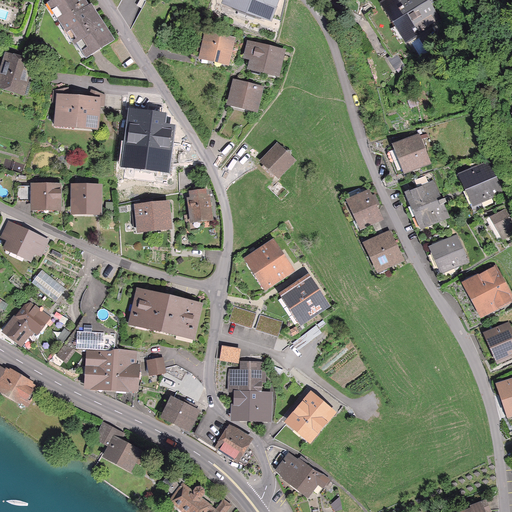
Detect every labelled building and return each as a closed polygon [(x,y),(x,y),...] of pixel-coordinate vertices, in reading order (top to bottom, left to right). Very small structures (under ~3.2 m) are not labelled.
[(76,46),(86,61),(115,43),(91,6),(88,8),(83,0),(56,0),(48,5),(74,48),(76,46)] [(227,0),(227,2),(269,18),(275,0),(227,0)] [(430,24),(414,0),(398,0),(387,7),(408,39),(430,24)] [(235,40),(205,33),(198,63),(229,69),(235,40)] [(286,52),(248,42),(243,61),(249,63),(247,73),(278,81),(286,52)] [(8,55),(0,78),(0,92),(12,97),(24,61),(8,55)] [(259,90),(236,84),(231,102),(226,117),(234,121),(225,138),(231,141),(249,107),(255,108),(259,90)] [(68,93),(55,92),(54,102),(59,102),(58,125),(96,128),(97,108),(120,110),(121,96),(91,94),(90,102),(68,100),(68,93)] [(166,114),(128,108),(120,167),(170,175),(175,125),(166,124),(166,114)] [(234,121),(226,117),(217,134),(225,138),(234,121)] [(417,140),(398,148),(406,169),(426,161),(417,140)] [(303,166),(285,145),(261,166),(279,187),(303,166)] [(488,165),(463,176),(469,190),(494,178),(488,165)] [(494,178),(469,190),(479,212),(497,203),(493,195),(500,192),(494,178)] [(98,185),(69,185),(69,218),(98,218),(98,185)] [(431,185),(404,198),(409,211),(416,208),(418,213),(424,225),(431,222),(445,216),(431,185)] [(52,186),(28,186),(28,215),(52,215),(52,186)] [(186,194),(191,227),(212,223),(207,191),(186,194)] [(368,194),(351,202),(359,219),(356,220),(360,228),(379,219),(368,194)] [(169,203),(133,205),(136,236),(171,234),(169,203)] [(511,223),(505,211),(492,219),(498,231),(511,223)] [(438,237),(431,222),(424,225),(418,213),(412,215),(425,243),(428,242),(438,237)] [(50,244),(12,221),(2,238),(6,241),(1,250),(28,266),(34,256),(41,260),(50,244)] [(399,259),(388,236),(370,245),(380,268),(399,259)] [(433,249),(445,244),(441,236),(438,237),(428,242),(445,279),(458,273),(454,265),(443,270),(433,249)] [(445,244),(433,249),(443,270),(454,265),(465,260),(456,239),(445,244)] [(293,273),(273,241),(242,261),(261,293),(293,273)] [(32,277),(55,298),(66,286),(43,265),(32,277)] [(511,299),(495,269),(469,283),(485,313),(511,299)] [(331,308),(310,276),(277,297),(298,329),(331,308)] [(195,337),(202,306),(140,293),(133,323),(195,337)] [(28,302),(17,317),(31,328),(36,332),(48,317),(28,302)] [(234,307),(229,322),(251,328),(255,314),(234,307)] [(282,322),(260,315),(255,330),(277,337),(282,322)] [(20,343),(31,328),(17,317),(6,332),(20,343)] [(511,334),(508,326),(488,334),(494,347),(485,351),(493,368),(503,364),(501,360),(511,354),(511,334)] [(114,335),(78,333),(77,348),(113,350),(114,335)] [(240,360),(242,344),(223,342),(220,358),(240,360)] [(118,354),(116,389),(136,390),(139,352),(119,351),(118,354)] [(116,389),(118,354),(102,353),(102,355),(90,354),(88,387),(116,389)] [(161,360),(150,362),(152,372),(163,370),(180,381),(185,371),(177,365),(163,367),(161,360)] [(271,393),(261,393),(261,381),(264,381),(265,363),(242,363),(242,371),(230,371),(229,390),(235,390),(234,420),(270,420),(271,393)] [(8,371),(7,373),(0,369),(0,391),(26,406),(36,387),(8,371)] [(511,381),(502,385),(511,412),(511,381)] [(335,413),(311,393),(286,422),(310,442),(335,413)] [(189,427),(197,411),(173,400),(166,416),(189,427)] [(119,433),(107,425),(97,441),(108,448),(101,457),(127,474),(140,454),(115,439),(119,433)] [(251,439),(229,426),(217,447),(239,460),(251,439)] [(314,471),(289,454),(276,471),(308,498),(318,484),(322,488),(329,479),(323,475),(314,471)] [(170,475),(166,481),(171,485),(175,479),(170,475)] [(193,493),(183,486),(169,504),(180,511),(208,511),(201,507),(208,497),(196,489),(193,493)] [(484,511),(489,510),(486,502),(472,508),(473,511),(471,511),(484,511)]
